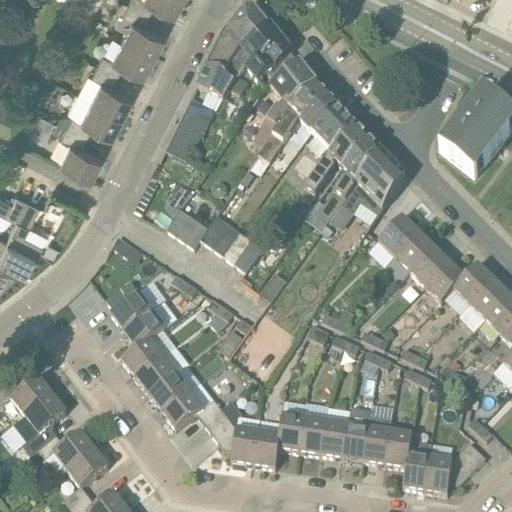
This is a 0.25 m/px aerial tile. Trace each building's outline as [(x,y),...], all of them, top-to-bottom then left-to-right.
[(130,0),(127,6),(148,17),(153,6),(172,16),(180,0),(130,0)] [(120,41),(151,57),(162,37),(142,27),(148,17),(127,6),(122,17),(130,21),(120,41)] [(208,71),(222,79),(240,52),(268,30),(253,13),(246,13),(223,40),(207,71),(208,71)] [(281,67),(288,55),(268,30),(240,52),(222,79),(222,80),(233,87),(230,95),(240,102),(249,88),(238,81),(243,72),(256,88),(270,77),(281,67)] [(96,67),(116,78),(122,67),(141,77),(151,57),(120,41),(110,60),(102,56),(96,67)] [(270,77),(277,85),(298,68),(288,55),(281,67),(270,77)] [(89,102),(120,118),(130,98),(111,89),(116,78),(96,67),(90,78),(99,82),(89,102)] [(264,154),(288,116),(317,91),(298,68),(277,85),(268,92),(281,109),(278,112),(277,110),(252,145),(263,153),(264,154)] [(229,95),(230,95),(233,87),(222,80),(222,79),(208,71),(197,92),(224,105),(229,95)] [(310,138),(310,139),(336,111),(318,92),(317,91),(288,116),(264,154),(263,153),(258,160),(269,168),(298,126),(299,127),(310,138)] [(511,134),(511,121),(483,99),(439,155),(474,183),(511,134)] [(64,129),(85,139),(91,129),(110,138),(120,118),(89,102),(79,121),(71,117),(64,129)] [(186,115),(210,127),(216,116),(192,104),(186,115)] [(0,134),(8,139),(11,140),(23,117),(0,105),(0,134)] [(329,159),(356,132),(336,111),(310,139),(324,153),(312,170),(306,166),(294,184),(305,192),(315,176),(329,159)] [(204,137),(210,127),(186,115),(181,125),(204,137)] [(60,139),(68,143),(58,164),(89,180),(99,160),(80,150),(85,139),(64,129),(58,125),(53,134),(60,137),(60,139)] [(198,147),(204,137),(181,125),(176,135),(198,147)] [(335,168),(340,173),(366,143),(356,132),(329,159),(315,176),(305,192),(304,193),(306,194),(299,203),(309,209),(335,172),(333,170),(335,168)] [(193,157),(198,147),(176,135),(171,146),(193,157)] [(334,219),(338,213),(378,155),(366,143),(340,173),(347,180),(346,182),(344,181),(314,225),(324,232),(329,227),(330,227),(334,219)] [(187,167),(193,157),(171,146),(166,157),(184,166),(187,167)] [(405,183),(378,155),(338,213),(349,221),(356,210),(377,224),(405,183)] [(226,196),(225,190),(220,187),(214,188),(211,193),(212,199),(217,202),(223,201),(226,196)] [(192,198),(180,190),(165,212),(176,220),(180,215),(192,198)] [(0,254),(27,202),(15,196),(14,197),(14,198),(11,205),(0,199),(0,254)] [(0,291),(16,274),(23,278),(34,258),(33,257),(41,248),(40,247),(23,239),(38,209),(39,210),(39,209),(27,202),(0,254),(0,291)] [(157,223),(169,231),(176,220),(165,212),(157,223)] [(166,235),(175,242),(190,221),(180,215),(176,220),(169,231),(166,235)] [(175,242),(185,248),(199,228),(190,221),(175,242)] [(200,246),(211,254),(229,230),(217,221),(208,234),(200,246)] [(378,248),(393,263),(418,238),(402,222),(378,248)] [(195,255),(200,246),(208,234),(199,228),(185,248),(195,255)] [(211,254),(222,262),(240,237),(229,230),(211,254)] [(240,237),(222,262),(233,270),(250,245),(240,237)] [(393,263),(409,278),(433,253),(418,238),(393,263)] [(125,261),(131,251),(120,244),(113,254),(125,261)] [(52,260),(57,250),(47,245),(42,254),(52,260)] [(245,279),(263,254),(250,245),(233,270),(245,279)] [(409,278),(424,293),(449,268),(433,253),(409,278)] [(441,309),(453,296),(453,295),(464,283),(449,268),(424,293),(441,309)] [(453,295),(453,296),(468,311),(493,285),(477,270),(464,283),(453,295)] [(270,308),(286,286),(275,277),(259,299),(270,308)] [(171,288),(182,295),(187,287),(176,280),(171,288)] [(509,301),(493,285),(468,311),(484,326),(509,301)] [(187,287),(182,295),(192,302),(197,294),(187,287)] [(110,319),(123,337),(151,316),(137,298),(110,319)] [(511,303),(509,301),(484,326),(500,341),(511,328),(511,303)] [(207,312),(218,320),(223,312),(213,305),(207,312)] [(223,312),(218,320),(208,327),(217,337),(228,326),(233,319),(223,312)] [(151,316),(123,337),(136,355),(150,344),(151,344),(165,333),(151,316)] [(322,327),(333,332),(337,324),(325,318),(322,327)] [(246,339),(251,331),(240,324),(235,331),(246,339)] [(337,324),(333,332),(345,337),(348,329),(337,324)] [(511,328),(500,341),(511,352),(511,328)] [(323,350),(329,338),(312,330),(307,342),(323,350)] [(381,336),(387,346),(395,341),(389,331),(381,336)] [(361,345),(372,350),(376,341),(365,336),(361,345)] [(341,362),(344,355),(347,346),(336,341),(332,350),(333,350),(329,357),(341,362)] [(376,341),(372,350),(384,355),(388,347),(376,341)] [(164,361),(151,344),(150,344),(136,355),(121,366),(135,383),(164,361)] [(347,346),(344,355),(355,360),(359,352),(347,346)] [(401,363),(412,368),(416,360),(404,354),(401,363)] [(365,364),(376,370),(380,361),(369,356),(365,364)] [(511,358),(503,368),(504,369),(511,377),(511,358)] [(416,360),(412,368),(424,373),(427,365),(416,360)] [(135,383),(148,401),(177,378),(164,361),(135,383)] [(380,361),(376,370),(388,375),(392,367),(380,361)] [(460,371),(452,366),(449,372),(456,376),(460,371)] [(440,381),(452,386),(455,377),(444,372),(440,381)] [(405,383),(416,388),(420,380),(408,374),(405,383)] [(455,377),(452,386),(463,391),(467,382),(455,377)] [(148,401),(162,418),(191,396),(177,378),(148,401)] [(420,380),(416,388),(428,393),(432,385),(420,380)] [(24,422),(52,400),(38,383),(21,396),(14,387),(0,397),(0,406),(4,411),(11,406),(24,422)] [(196,420),(203,429),(221,414),(214,405),(204,413),(191,396),(162,418),(175,436),(196,420)] [(38,455),(56,441),(49,431),(66,418),(52,400),(24,422),(37,439),(31,445),(38,455)] [(203,429),(210,438),(228,423),(221,414),(203,429)] [(363,468),(368,432),(370,421),(350,418),(348,429),(347,429),(342,465),(363,468)] [(305,422),(282,419),(279,438),(281,439),(278,455),(299,458),(305,422)] [(299,458),(320,462),(326,425),(305,422),(299,458)] [(230,469),(253,472),(258,435),(235,432),(228,423),(210,438),(223,455),(232,457),(230,469)] [(477,439),(483,432),(474,424),(467,431),(477,439)] [(320,462),(342,465),(347,429),(326,425),(320,462)] [(368,432),(363,468),(384,471),(390,435),(368,432)] [(483,432),(477,439),(486,448),(492,441),(483,432)] [(279,438),(258,435),(253,472),(275,475),(278,455),(281,439),(279,438)] [(384,471),(405,474),(408,458),(409,459),(412,438),(390,435),(384,471)] [(66,477),(94,455),(80,437),(63,450),(56,441),(38,455),(46,465),(53,459),(66,477)] [(461,457),(477,473),(486,464),(471,451),(469,448),(461,457)] [(80,494),(82,493),(108,473),(94,455),(66,477),(79,493),(80,494)] [(430,462),(425,497),(447,501),(449,489),(460,491),(477,473),(461,457),(453,465),(430,462)] [(405,474),(402,494),(425,497),(430,462),(409,459),(408,458),(405,474)] [(0,498),(3,502),(10,496),(3,487),(0,489),(0,498)] [(63,506),(68,511),(76,511),(89,502),(82,493),(80,494),(79,493),(63,506)] [(123,511),(113,498),(96,511),(89,502),(76,511),(123,511)]
